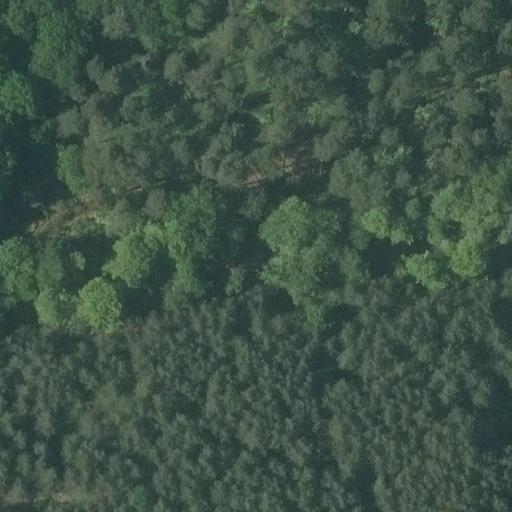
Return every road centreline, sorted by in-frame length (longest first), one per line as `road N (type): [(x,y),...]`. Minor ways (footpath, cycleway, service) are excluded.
road 1 (track): [(0,268),(33,258),(511,222)]
road 2 (track): [(511,125),(499,0)]
